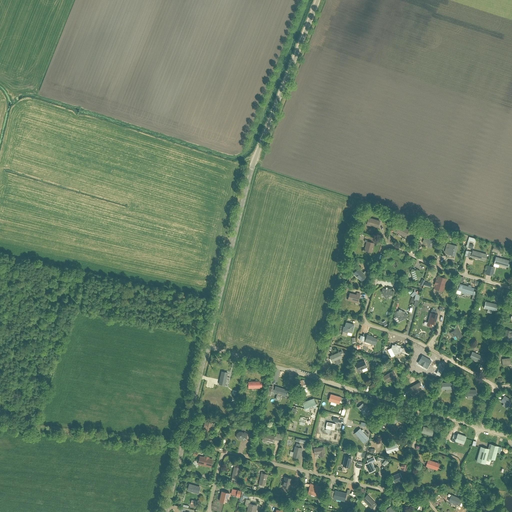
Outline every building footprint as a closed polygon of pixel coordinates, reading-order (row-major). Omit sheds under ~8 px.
[(378,227),(380,221),(369,218),(367,225),(378,227)] [(405,236),(409,230),(403,227),(404,225),(400,223),(399,225),(396,232),(405,236)] [(423,242),(423,243),(431,247),(434,241),(427,237),(426,240),(424,239),(423,242)] [(365,250),(371,252),(374,243),(367,241),(367,240),(365,239),(364,241),(367,242),(365,250)] [(449,248),(446,247),(445,252),(446,253),(454,256),(457,246),(450,244),(449,248)] [(471,257),(485,261),(487,254),(473,251),(471,257)] [(508,267),(510,261),(495,257),(494,263),(508,267)] [(363,273),(358,268),(353,273),(362,281),(366,276),(365,275),(367,273),(365,271),(363,273)] [(422,273),(419,272),(420,271),(416,269),(416,270),(412,268),(410,271),(413,279),(419,277),(420,277),(422,273)] [(445,279),(439,277),(438,280),(436,279),(434,285),(436,285),(435,288),(439,290),(439,289),(442,289),(445,279)] [(467,293),(472,294),(474,288),(460,284),(458,290),(461,291),(461,292),(466,294),(467,293)] [(393,291),(391,290),(391,289),(387,288),(387,289),(382,288),(381,291),(385,298),(391,295),(392,295),(393,291)] [(357,293),(356,295),(350,293),(348,300),(358,303),(360,294),(357,293)] [(486,302),(484,308),(496,311),(497,304),(486,302)] [(401,311),(401,312),(397,311),(396,314),(399,321),(405,318),(406,318),(407,314),(405,313),(405,312),(401,311)] [(424,325),(431,326),(432,324),(435,324),(438,314),(430,312),(428,322),(425,321),(424,325)] [(344,327),(343,331),(347,332),(347,331),(352,333),(354,325),(346,323),(345,327),(344,327)] [(457,325),(453,328),(455,330),(450,332),(450,333),(452,337),(453,337),(455,335),(457,339),(463,336),(457,325)] [(503,339),(509,341),(511,336),(511,331),(506,330),(503,339)] [(375,345),(377,339),(373,337),(373,336),(367,334),(365,341),(375,345)] [(403,347),(403,348),(400,347),(401,346),(397,345),(396,346),(392,345),(391,348),(395,355),(401,352),(409,354),(409,352),(406,351),(407,349),(403,347)] [(339,352),(330,356),(331,358),(329,359),(331,363),(342,358),(341,356),(343,354),(342,351),(339,352)] [(484,363),(486,358),(472,352),(470,358),(484,363)] [(425,367),(426,365),(428,366),(431,360),(422,355),(419,361),(421,362),(419,365),(425,367)] [(355,363),(358,370),(366,367),(364,361),(358,363),(358,362),(355,363)] [(383,377),(387,382),(396,376),(393,371),(383,377)] [(219,384),(225,385),(228,373),(222,372),(219,384)] [(422,381),(419,382),(408,388),(411,394),(422,388),(421,386),(424,385),(422,381)] [(285,396),(287,390),(276,386),(274,392),(285,396)] [(341,397),(331,394),(329,401),(339,404),(341,397)] [(511,404),(511,400),(505,396),(501,401),(510,407),(511,404)] [(303,402),(305,408),(316,405),(313,399),(303,402)] [(369,411),(363,403),(358,408),(364,415),(369,411)] [(394,427),(392,425),(400,421),(396,415),(387,420),(390,426),(391,429),(394,427)] [(200,431),(203,432),(210,433),(213,423),(205,421),(204,428),(201,427),(200,431)] [(335,424),(327,422),(325,428),(334,430),(335,424)] [(434,429),(424,427),(422,433),(432,435),(434,429)] [(369,438),(366,436),(360,429),(355,433),(362,441),(364,443),(369,438)] [(242,432),(239,432),(237,434),(237,437),(239,440),(242,440),(243,439),(244,440),(246,439),(247,434),(245,432),(243,433),(242,432)] [(262,439),(263,439),(262,441),(263,442),(265,443),(267,442),(267,441),(273,442),(274,436),(264,433),(262,439)] [(463,444),(464,442),(466,436),(457,433),(455,439),(459,440),(458,442),(463,444)] [(299,458),(300,453),(301,453),(302,448),(299,447),(300,444),(296,443),(295,446),(292,457),(299,458)] [(385,447),(387,453),(398,449),(396,443),(385,447)] [(501,447),(498,446),(491,444),(489,449),(484,448),(484,449),(480,448),(477,461),(480,462),(480,464),(482,464),(483,463),(485,463),(486,460),(490,461),(491,459),(495,460),(497,452),(500,453),(501,447)] [(314,448),(315,454),(320,454),(320,457),(325,456),(324,447),(314,448)] [(345,456),(343,466),(344,466),(344,468),(346,468),(348,467),(349,467),(351,458),(345,456)] [(210,466),(212,459),(209,459),(200,457),(199,464),(210,466)] [(368,463),(365,464),(369,472),(375,469),(371,462),(375,461),(373,457),(367,460),(368,463)] [(439,463),(428,460),(426,466),(437,469),(439,463)] [(232,477),(237,479),(240,468),(234,466),(232,477)] [(267,474),(262,473),(259,486),(263,487),(264,485),(265,485),(267,474)] [(392,477),(392,478),(390,479),(391,482),(394,481),(394,482),(403,479),(400,473),(392,477)] [(291,479),(284,477),(282,486),(289,488),(291,479)] [(198,493),(200,487),(189,484),(187,490),(198,493)] [(320,486),(310,484),(308,494),(318,497),(320,486)] [(346,493),(338,491),(335,490),(333,498),(345,501),(346,493)] [(226,499),(226,498),(229,498),(230,493),(222,491),(220,501),(224,502),(225,499),(226,499)] [(367,495),(362,500),(371,509),(376,504),(367,495)] [(464,500),(462,499),(451,495),(449,501),(452,502),(452,503),(456,506),(457,504),(459,505),(461,506),(464,500)] [(247,511),(255,511),(257,505),(249,503),(247,511)]
